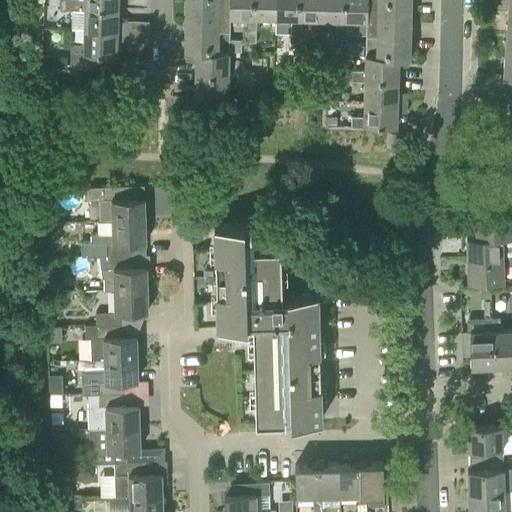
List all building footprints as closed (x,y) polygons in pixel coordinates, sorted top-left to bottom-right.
[(73,9),(73,0),(61,0),(61,9),(73,9)] [(86,5),(119,6),(119,0),(73,0),(73,9),(86,9),(86,5)] [(185,0),(185,15),(230,16),(229,0),(185,0)] [(256,28),(256,16),(251,16),(251,0),(229,0),(230,16),(246,16),(245,28),(256,28)] [(251,0),(251,16),(256,16),(276,16),(275,0),(251,0)] [(301,30),(302,18),(298,17),(298,0),(275,0),(276,16),(291,17),(291,29),(301,30)] [(302,18),(321,18),(321,0),(298,0),(298,17),(302,18)] [(347,31),(347,19),(343,19),(343,0),(321,0),(321,18),(337,19),(336,31),(347,31)] [(343,0),(343,19),(347,19),(366,20),(367,0),(343,0)] [(367,0),(366,20),(411,21),(411,0),(367,0)] [(85,28),(128,29),(128,19),(119,19),(119,6),(86,5),(86,9),(85,28)] [(186,50),(229,49),(230,16),(185,15),(184,50),(186,50)] [(365,54),(410,55),(411,21),(366,20),(365,54)] [(128,29),(85,28),(85,44),(72,43),(72,54),(85,55),(85,52),(118,53),(118,39),(127,40),(128,29)] [(256,28),(245,28),(245,40),(256,40),(256,28)] [(301,30),(291,29),(290,41),(301,41),(301,30)] [(347,31),(336,31),(336,42),(347,43),(347,31)] [(195,73),(229,74),(229,70),(229,51),(186,50),(186,60),(195,60),(195,73)] [(511,53),(504,53),(502,77),(511,78),(511,77),(511,53)] [(364,81),(398,82),(399,65),(408,65),(408,56),(410,56),(410,55),(365,54),(365,69),(352,70),(352,81),(364,81)] [(352,81),(352,70),(340,69),(340,80),(352,81)] [(241,81),(241,70),(229,70),(229,74),(195,73),(195,85),(185,85),(185,96),(228,97),(228,81),(241,81)] [(241,70),(241,81),(253,81),(253,74),(254,70),(241,70)] [(363,99),(407,101),(407,90),(398,90),(398,82),(364,81),(363,99)] [(363,115),(352,115),(351,126),(364,126),(364,123),(397,124),(397,111),(407,111),(407,101),(363,99),(363,115)] [(388,131),(388,132),(388,145),(398,145),(398,131),(388,131)] [(112,220),(145,219),(144,197),(130,197),(130,185),(84,186),(84,199),(111,198),(112,220)] [(489,237),(503,237),(511,236),(511,213),(476,214),(477,235),(489,235),(489,237)] [(106,255),(132,254),(131,242),(145,241),(145,219),(112,220),(112,242),(105,242),(106,255)] [(322,419),(319,343),(318,291),(288,292),(288,297),(283,298),(281,247),(252,248),(251,223),(214,224),(217,326),(240,325),(240,346),(254,345),(256,421),(322,419)] [(468,258),(511,256),(511,248),(503,249),(503,237),(489,237),(489,235),(477,235),(467,235),(468,258)] [(114,289),(147,288),(146,265),(132,266),(132,254),(106,255),(106,267),(113,267),(114,289)] [(468,281),(504,279),(504,265),(511,264),(511,256),(468,258),(468,281)] [(96,324),(122,323),(122,311),(148,310),(147,288),(114,289),(114,311),(95,311),(96,324)] [(471,365),(492,365),(490,301),(482,301),(483,317),(484,317),(484,329),(470,330),(471,365)] [(492,365),(511,363),(511,331),(511,327),(500,328),(500,316),(492,317),(492,301),(490,301),(492,365)] [(104,358),(137,357),(136,334),(122,335),(122,323),(96,324),(96,336),(103,336),(104,358)] [(98,393),(124,392),(124,380),(138,379),(137,357),(104,358),(104,380),(97,380),(98,393)] [(106,427),(139,426),(138,403),(124,404),(124,392),(98,393),(98,405),(105,405),(106,427)] [(469,458),(503,457),(502,423),(466,424),(467,447),(469,447),(469,458)] [(114,461),(126,460),(125,449),(139,448),(139,426),(106,427),(107,449),(99,449),(100,462),(114,461)] [(468,489),(504,488),(503,457),(469,458),(470,467),(468,467),(468,489)] [(384,504),(383,493),(383,461),(366,461),(366,459),(361,460),(361,493),(356,493),(356,503),(366,503),(366,504),(384,504)] [(129,495),(162,494),(161,471),(140,472),(140,460),(126,460),(114,461),(114,473),(128,473),(129,495)] [(313,502),(313,494),(318,494),(317,460),(312,461),(312,463),(295,463),(295,495),(295,503),(313,502)] [(322,494),(339,494),(339,462),(322,463),(322,460),(317,460),(318,494),(313,494),(313,502),(313,504),(323,504),(322,494)] [(339,494),(356,493),(361,493),(361,460),(355,460),(355,462),(339,462),(339,494)] [(265,511),(265,509),(270,509),(269,480),(255,481),(255,492),(224,493),(225,510),(222,510),(222,511),(265,511)] [(469,511),(505,509),(504,488),(468,489),(469,511)] [(162,511),(162,494),(129,495),(129,511),(162,511)] [(365,511),(366,511),(366,504),(366,503),(356,503),(356,511),(365,511)]
